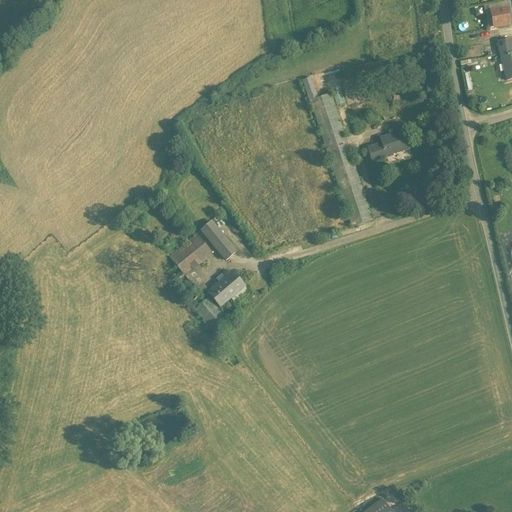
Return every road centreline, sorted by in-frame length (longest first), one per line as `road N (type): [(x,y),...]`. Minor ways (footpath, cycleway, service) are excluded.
road 1 (tertiary): [(511,335),(464,127)]
road 2 (tertiary): [(464,127),(443,0)]
